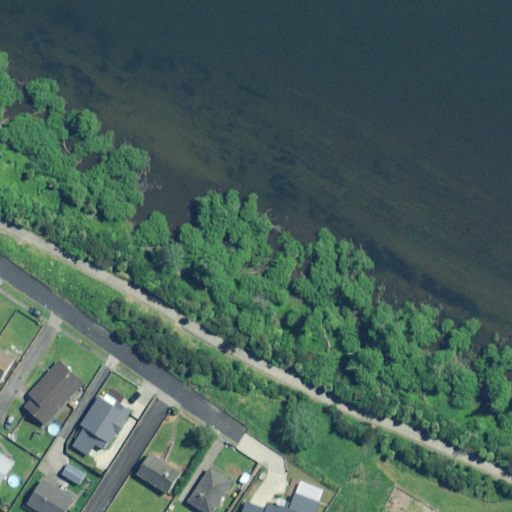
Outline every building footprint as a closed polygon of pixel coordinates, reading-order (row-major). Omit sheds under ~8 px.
[(0,380),(14,358),(0,349),(0,380)] [(84,382),(59,361),(30,395),(32,397),(24,407),(46,426),(84,382)] [(115,406),(101,396),(82,426),(85,428),(73,446),(87,455),(94,445),(106,452),(133,412),(118,402),(115,406)] [(181,472),(152,453),(137,475),(167,494),(181,472)] [(0,484),(13,464),(0,455),(0,484)] [(86,475),(68,463),(61,474),(80,485),(86,475)] [(213,511),(233,481),(212,468),(189,503),(203,511),(213,511)] [(65,511),(74,497),(44,478),(27,504),(39,511),(65,511)]
